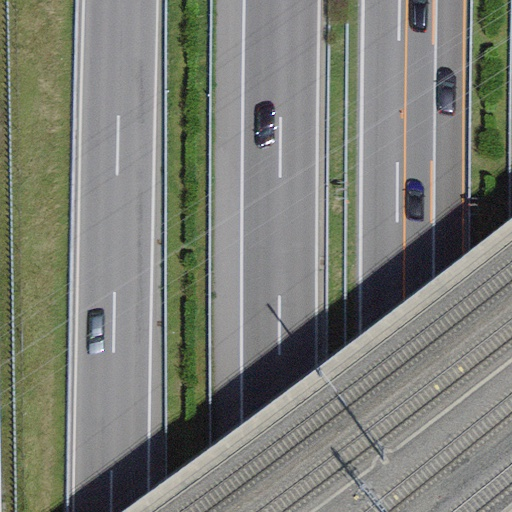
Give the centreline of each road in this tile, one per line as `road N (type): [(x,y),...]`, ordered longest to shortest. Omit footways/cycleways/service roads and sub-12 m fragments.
road 1 (motorway): [(118,0),(109,511)]
road 2 (motorway): [(397,511),(399,0)]
road 3 (motorway): [(279,0),(277,511)]
